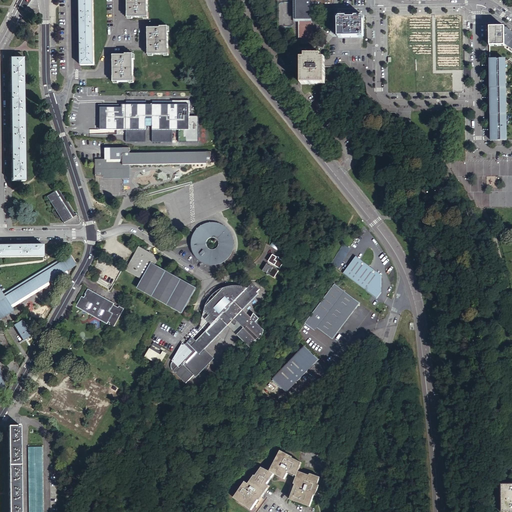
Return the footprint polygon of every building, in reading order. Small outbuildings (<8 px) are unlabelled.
[(93,0),(79,0),(80,66),(94,65),(93,0)] [(148,0),(127,0),(128,14),(127,14),(127,18),(149,19),(149,13),(148,13),(148,0)] [(293,0),(294,6),(297,6),(298,20),(298,21),(312,20),(311,9),(332,9),(331,0),(293,0)] [(346,17),(338,17),(338,37),(364,36),(363,17),(355,17),(355,18),(346,18),(346,17)] [(312,44),(312,20),(298,21),(298,44),(312,44)] [(490,26),(490,45),(505,45),(511,50),(511,30),(506,26),(490,26)] [(148,55),(169,55),(169,50),(168,50),(169,27),(160,27),(161,29),(148,28),(148,50),(148,55)] [(301,57),(300,83),(324,83),(324,64),(324,57),(321,57),(321,53),(304,53),(304,57),(301,57)] [(113,78),(112,78),(112,83),(134,83),(134,78),(133,78),(133,54),(126,54),(126,56),(118,56),(113,56),(113,78)] [(9,58),(12,181),(25,181),(23,58),(22,58),(14,58),(9,58)] [(507,58),(490,59),(491,140),(508,139),(507,58)] [(126,130),(126,142),(145,142),(146,127),(152,127),(152,142),(172,143),(172,130),(178,130),(178,143),(198,143),(198,117),(189,117),(189,101),(152,101),(152,105),(146,105),(146,101),(126,101),(126,105),(121,105),(121,108),(103,108),(103,130),(126,130)] [(121,108),(121,105),(98,105),(98,130),(103,130),(103,108),(121,108)] [(129,165),(207,164),(207,162),(211,162),(211,153),(206,153),(129,154),(129,148),(123,148),(122,152),(115,152),(116,148),(111,148),(105,148),(105,159),(128,159),(129,165)] [(95,159),(95,177),(129,176),(129,165),(128,159),(105,159),(95,159)] [(58,190),(47,197),(64,223),(69,220),(68,218),(74,214),(58,190)] [(199,262),(202,263),(203,264),(205,265),(206,265),(207,265),(208,266),(210,266),(213,266),(216,266),(217,266),(218,265),(219,265),(221,264),(223,263),(225,262),(226,261),(227,260),(228,259),(231,256),(232,253),(233,251),(233,250),(234,248),(234,247),(234,244),(234,243),(233,241),(233,238),(232,237),(231,234),(230,232),(229,231),(228,229),(226,227),(225,227),(222,225),(220,224),(217,223),(216,223),(215,223),(213,223),(210,223),(209,223),(206,224),(205,224),(203,225),(201,226),(200,227),(199,227),(198,228),(197,229),(196,231),(195,232),(194,233),(193,234),(192,235),(192,237),(192,238),(191,240),(191,241),(191,245),(191,248),(191,250),(192,253),(193,254),(194,257),(195,258),(196,259),(197,260),(198,261),(199,262)] [(274,240),(270,247),(277,251),(281,244),(274,240)] [(338,269),(350,249),(343,245),(332,265),(338,269)] [(0,246),(0,258),(42,258),(42,246),(0,246)] [(138,247),(125,272),(142,281),(138,288),(183,313),(195,290),(154,267),(159,259),(138,247)] [(0,288),(0,319),(14,312),(10,306),(76,266),(69,254),(3,294),(0,288)] [(272,260),(269,263),(280,270),(283,264),(282,261),(273,255),(270,259),(272,260)] [(356,257),(344,274),(369,293),(370,293),(375,286),(382,286),(382,277),(356,257)] [(266,269),(265,268),(262,272),(272,277),(276,276),(278,272),(268,265),(266,269)] [(231,323),(243,310),(258,294),(257,293),(259,290),(252,283),(249,286),(249,287),(247,289),(206,332),(196,342),(192,338),(191,339),(185,345),(184,345),(181,345),(181,347),(179,349),(178,352),(172,362),(173,362),(172,363),(172,365),(171,366),(172,369),(172,370),(172,371),(174,373),(186,384),(194,376),(195,377),(201,370),(205,373),(206,372),(208,369),(210,366),(210,364),(210,362),(209,361),(211,359),(203,351),(204,350),(231,323)] [(381,294),(382,286),(375,286),(370,293),(377,299),(381,294)] [(201,326),(206,332),(247,289),(245,288),(242,287),(239,287),(236,287),(232,287),(229,287),(226,288),(222,290),(222,295),(223,296),(212,307),(211,306),(205,307),(201,326)] [(85,299),(84,299),(82,298),(77,307),(82,310),(90,314),(94,317),(101,320),(108,324),(113,315),(109,313),(108,312),(110,308),(112,309),(114,304),(89,290),(86,295),(87,295),(85,299)] [(222,295),(222,290),(220,291),(209,303),(207,306),(205,307),(211,306),(212,307),(223,296),(222,295)] [(318,329),(333,340),(360,304),(345,293),(318,329)] [(251,319),(243,310),(231,323),(234,326),(237,322),(244,329),(246,330),(240,339),(251,349),(258,342),(256,341),(258,339),(260,341),(261,340),(263,336),(264,334),(264,331),(256,323),(255,324),(250,320),(251,319)] [(21,320),(14,326),(24,341),(31,336),(21,320)] [(234,326),(240,332),(244,329),(237,322),(234,326)] [(237,336),(240,339),(246,330),(244,329),(240,332),(237,336)] [(54,346),(51,351),(58,354),(60,350),(54,346)] [(286,394),(318,361),(304,348),(272,381),(286,394)] [(149,349),(144,358),(159,366),(166,355),(162,353),(160,355),(149,349)] [(212,358),(204,350),(203,351),(211,359),(212,358)] [(21,511),(20,426),(8,426),(9,511),(21,511)] [(28,447),(28,511),(43,511),(43,447),(28,447)] [(283,451),(271,472),(276,475),(286,480),(290,473),(298,478),(300,472),(304,463),(295,459),(295,457),(283,451)] [(276,475),(271,472),(264,468),(257,476),(256,476),(249,485),(246,482),(234,498),(252,511),(260,500),(261,501),(271,487),(268,486),(276,475)] [(300,472),(298,478),(296,484),(297,484),(291,500),(312,507),(319,484),(318,484),(321,477),(311,474),(311,475),(300,472)] [(501,511),(511,511),(511,484),(501,484),(501,511)]
